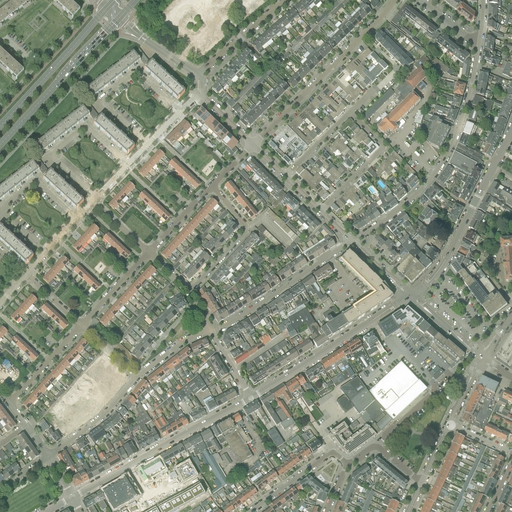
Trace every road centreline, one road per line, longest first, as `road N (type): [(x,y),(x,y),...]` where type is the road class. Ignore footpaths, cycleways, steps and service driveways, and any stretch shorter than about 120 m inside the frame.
road 1 (residential): [(351,242),(430,179),(465,110),(474,66)]
road 2 (residential): [(252,145),(394,0)]
road 3 (tertiary): [(409,295),(448,255),(511,130)]
road 4 (tertiary): [(251,398),(409,295)]
road 5 (primary): [(0,144),(119,18)]
road 6 (residential): [(210,333),(351,242)]
road 7 (residential): [(178,111),(136,72),(100,100),(147,143)]
road 8 (residential): [(127,164),(85,127),(50,155),(96,197)]
road 9 (residential): [(76,217),(35,182),(0,211),(45,252)]
road 10 (primary): [(107,7),(0,126)]
road 11 (tertiary): [(125,468),(251,398)]
road 12 (residential): [(189,292),(244,233),(210,187)]
road 13 (residential): [(320,211),(382,146),(349,112)]
road 14 (residential): [(47,456),(109,412),(137,377)]
